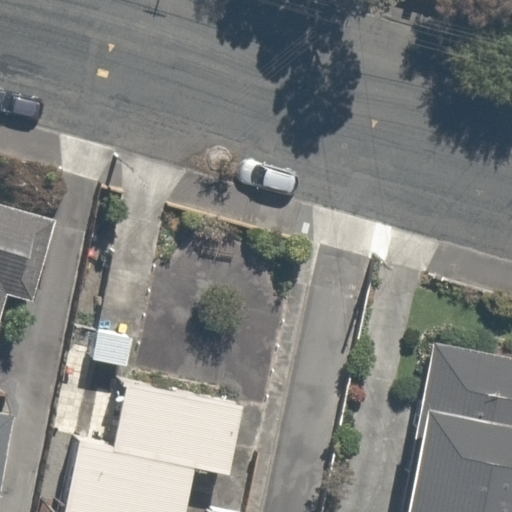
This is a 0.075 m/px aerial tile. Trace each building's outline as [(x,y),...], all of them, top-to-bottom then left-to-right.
[(53,218),(0,203),(0,295),(29,303),(53,218)] [(410,511),(511,511),(511,365),(447,351),(410,511)] [(116,444),(75,436),(61,511),(185,511),(193,471),(233,478),(246,403),(127,382),(116,444)] [(18,413),(0,410),(0,484),(6,486),(18,413)] [(252,511),(211,502),(208,511),(252,511)]
